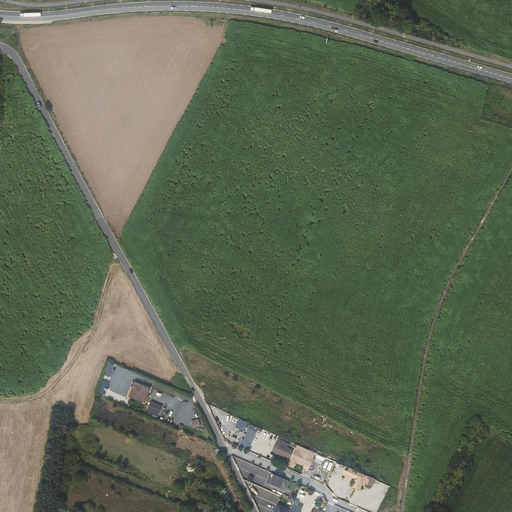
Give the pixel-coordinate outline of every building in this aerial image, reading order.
[(109,363),(106,375),(113,377),(115,370),(113,369),(114,364),(109,363)] [(146,403),(151,387),(133,381),(128,397),(146,403)] [(162,406),(150,401),(146,412),(157,417),(162,406)] [(192,427),(200,426),(199,419),(192,420),(192,427)] [(250,428),(242,448),(248,451),(258,427),(256,427),(255,430),(250,428)] [(280,445),(276,453),(289,459),(293,451),(280,445)] [(295,450),(291,460),(304,465),(308,456),(295,450)] [(366,475),(359,472),(356,480),(359,481),(363,483),(366,475)] [(285,479),(274,475),(272,479),(283,484),(285,479)] [(368,476),(364,484),(372,487),(376,479),(370,477),(368,476)] [(226,487),(218,491),(223,503),(231,499),(226,487)]
